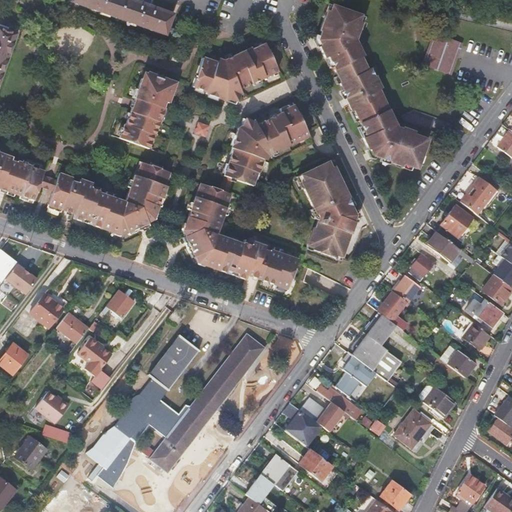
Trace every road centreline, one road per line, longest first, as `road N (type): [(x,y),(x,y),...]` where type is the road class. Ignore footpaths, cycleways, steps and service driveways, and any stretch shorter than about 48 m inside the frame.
road 1 (residential): [(324,339),(0,222)]
road 2 (residential): [(392,250),(287,27)]
road 3 (residential): [(191,511),(324,339)]
road 4 (residential): [(392,250),(511,94)]
